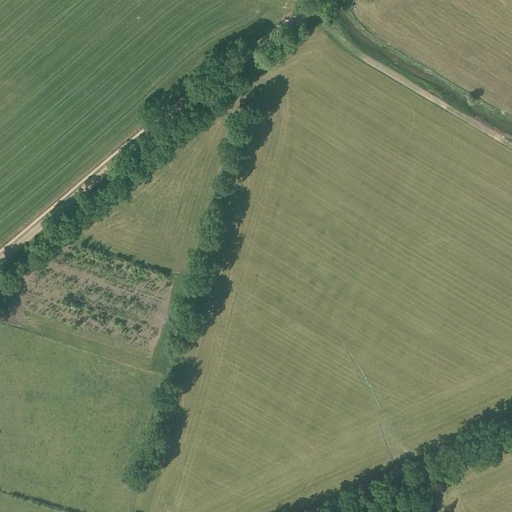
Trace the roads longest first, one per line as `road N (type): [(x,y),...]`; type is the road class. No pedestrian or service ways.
road 1 (track): [(329,0),(221,75),(0,260)]
road 2 (track): [(333,511),(511,431)]
